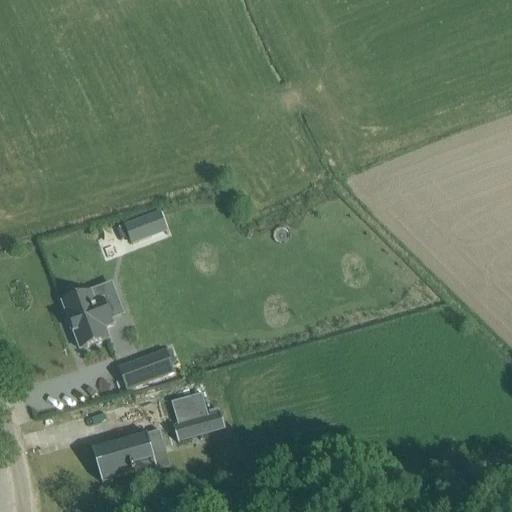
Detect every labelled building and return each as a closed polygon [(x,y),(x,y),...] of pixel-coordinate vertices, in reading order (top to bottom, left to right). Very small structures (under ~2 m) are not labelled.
[(145,219),(126,226),(133,245),(152,238),(145,219)] [(106,306),(97,310),(91,292),(84,295),(83,291),(67,297),(69,301),(62,303),(81,351),(109,340),(105,329),(114,326),(106,306)] [(165,352),(119,369),(128,392),(174,375),(165,352)] [(428,453),(424,412),(410,413),(409,401),(402,402),(401,389),(391,390),(397,455),(428,453)] [(178,443),(225,430),(220,415),(209,418),(202,395),(171,404),(178,427),(174,428),(178,443)] [(258,424),(309,422),(308,399),(257,401),(258,424)] [(106,457),(96,460),(102,483),(136,474),(134,467),(153,461),(149,445),(163,442),(160,432),(104,448),(106,457)]
